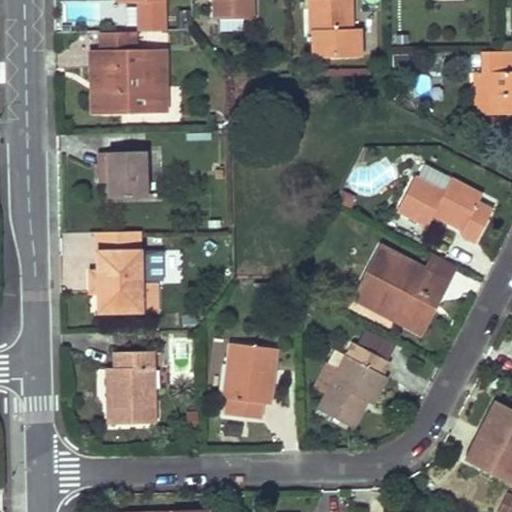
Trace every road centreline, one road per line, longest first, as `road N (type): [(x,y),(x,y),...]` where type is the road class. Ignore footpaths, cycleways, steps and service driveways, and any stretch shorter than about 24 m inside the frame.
road 1 (residential): [(511,260),(422,435),(401,456),(370,467),(38,476)]
road 2 (residential): [(21,0),(34,368)]
